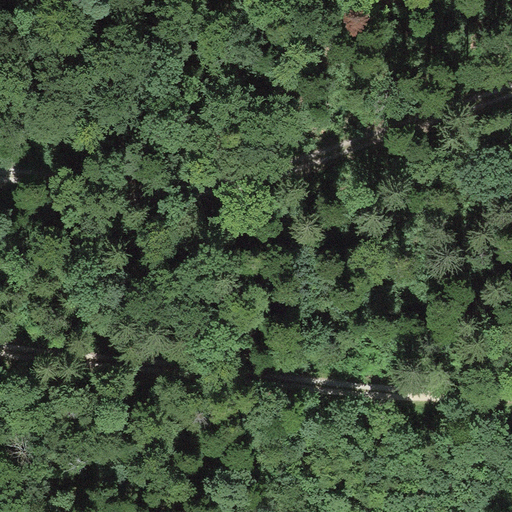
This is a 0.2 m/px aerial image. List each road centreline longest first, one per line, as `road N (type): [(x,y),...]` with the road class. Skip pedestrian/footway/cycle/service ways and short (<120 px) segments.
road 1 (track): [(0,174),(157,194),(197,190),(511,91)]
road 2 (track): [(511,393),(406,395),(0,352)]
